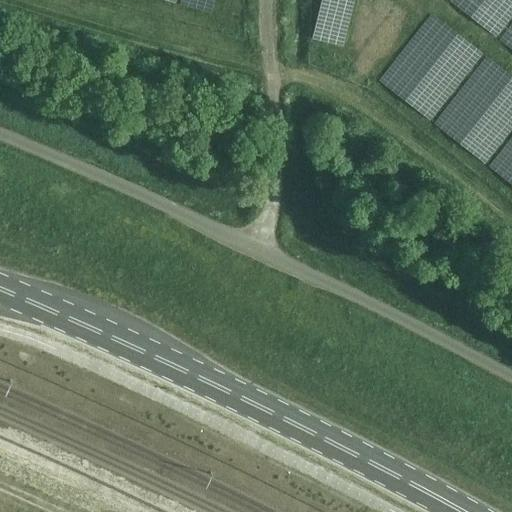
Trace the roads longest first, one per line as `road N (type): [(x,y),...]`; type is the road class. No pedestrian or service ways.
road 1 (unclassified): [(511,376),(0,136)]
road 2 (secondary): [(0,293),(242,399),(455,511)]
